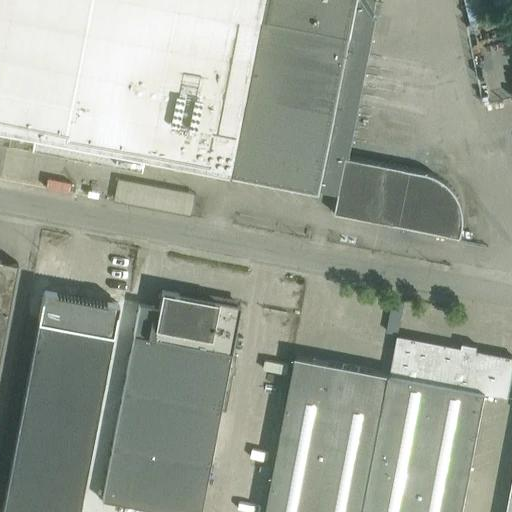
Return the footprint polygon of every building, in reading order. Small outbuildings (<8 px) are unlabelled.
[(344,155),(374,0),(0,0),(0,142),(28,148),(31,134),(34,134),(31,148),(142,170),(145,155),(265,178),(337,193),(333,212),(458,236),(461,227),(462,218),(461,209),(458,200),(454,191),(449,184),(442,178),(434,173),(425,170),(344,155)] [(0,354),(18,262),(0,258),(0,354)] [(39,318),(0,511),(78,511),(113,332),(119,300),(45,286),(39,318)] [(168,511),(200,511),(241,305),(162,289),(159,306),(139,302),(101,499),(168,511)] [(463,511),(486,393),(508,397),(511,376),(511,356),(477,350),(478,345),(463,342),(462,347),(398,335),(391,373),(364,511),(463,511)] [(364,511),(391,373),(297,355),(266,511),(364,511)]
